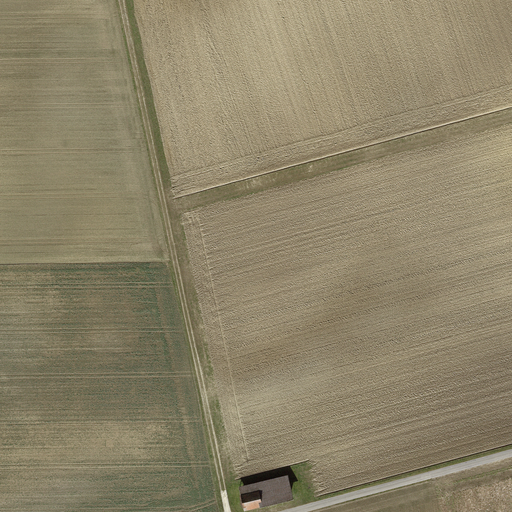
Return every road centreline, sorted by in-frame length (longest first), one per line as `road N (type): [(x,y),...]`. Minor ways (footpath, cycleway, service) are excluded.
road 1 (track): [(123,0),(227,511)]
road 2 (track): [(295,511),(511,454)]
